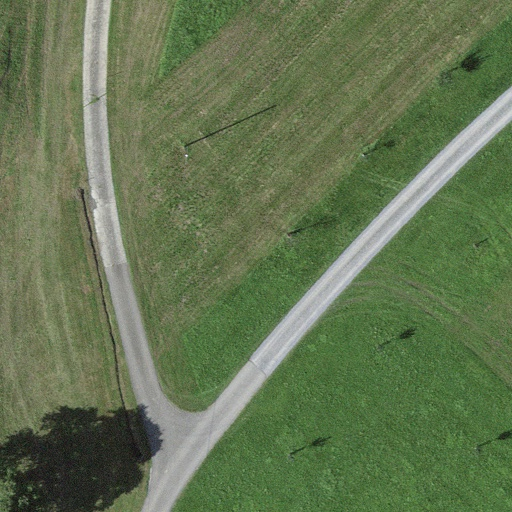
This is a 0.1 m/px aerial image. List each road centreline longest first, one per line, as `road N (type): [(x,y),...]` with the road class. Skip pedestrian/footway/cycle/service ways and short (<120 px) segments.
road 1 (unclassified): [(511,100),(368,241),(189,455),(161,511)]
road 2 (track): [(189,455),(164,417),(112,262),(95,64),(102,0)]
